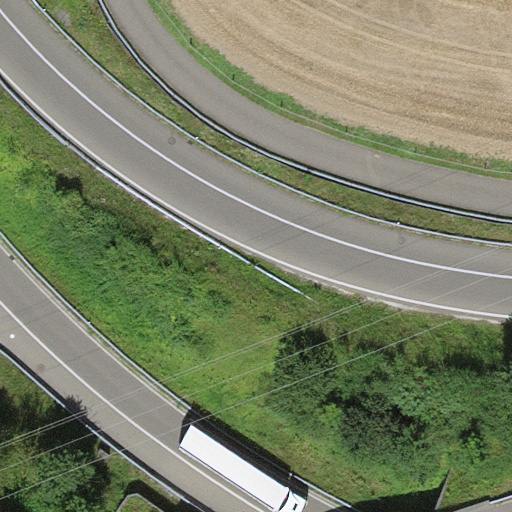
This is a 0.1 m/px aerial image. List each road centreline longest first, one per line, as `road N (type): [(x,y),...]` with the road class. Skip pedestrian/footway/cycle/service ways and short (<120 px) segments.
road 1 (motorway): [(511,291),(366,266),(242,218),(111,138),(0,32)]
road 2 (track): [(511,211),(335,180),(240,133),(124,0)]
road 3 (motorway): [(0,279),(131,403),(296,511)]
